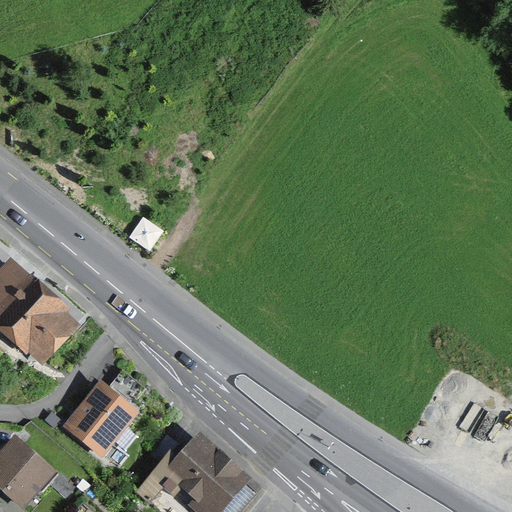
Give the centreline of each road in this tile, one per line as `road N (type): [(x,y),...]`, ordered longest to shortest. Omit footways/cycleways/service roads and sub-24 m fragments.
road 1 (primary): [(479,511),(136,304)]
road 2 (primary): [(136,304),(277,445)]
road 3 (primary): [(0,191),(136,304)]
road 4 (primary): [(277,445),(381,511)]
